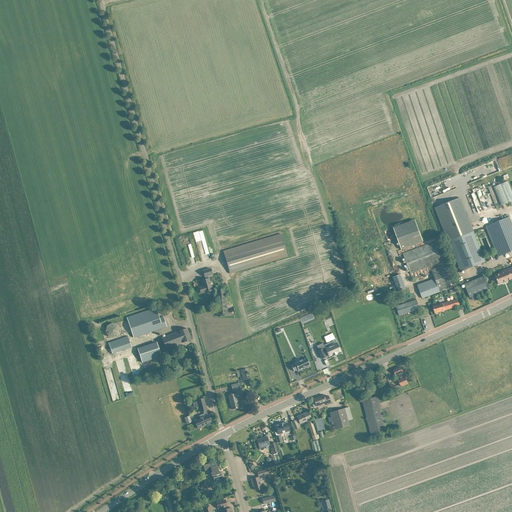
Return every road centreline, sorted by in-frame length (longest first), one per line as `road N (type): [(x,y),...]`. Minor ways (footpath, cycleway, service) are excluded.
road 1 (unclassified): [(222,436),(103,0)]
road 2 (secondary): [(222,436),(511,301)]
road 3 (secondary): [(101,511),(222,436)]
